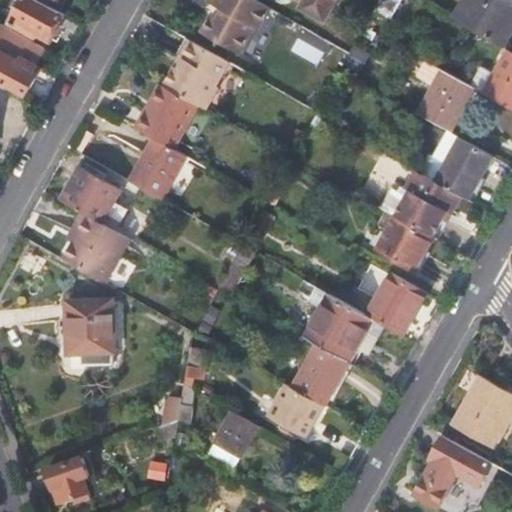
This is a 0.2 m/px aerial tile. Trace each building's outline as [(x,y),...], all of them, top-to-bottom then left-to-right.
[(51,42),(66,16),(37,0),(26,0),(12,25),(36,39),(39,34),(51,42)] [(37,0),(60,12),(66,0),(37,0)] [(260,27),(270,9),(253,0),(210,0),(209,3),(221,11),(216,20),(212,17),(202,35),(238,55),(253,29),(260,27)] [(310,0),(305,10),(324,21),(335,0),(310,0)] [(511,0),(464,0),(453,21),(499,47),(511,26),(508,24),(511,17),(511,0)] [(46,49),(2,24),(0,26),(0,82),(12,91),(15,87),(27,95),(37,76),(32,73),(36,66),(46,49)] [(300,36),(293,48),(318,63),(326,52),(300,36)] [(230,64),(190,42),(180,58),(184,60),(179,70),(175,68),(164,88),(166,88),(199,107),(206,111),(219,89),(216,88),(230,64)] [(477,91),(482,94),(511,111),(511,53),(507,50),(493,75),(481,68),(470,87),(477,91)] [(42,69),(36,66),(32,73),(37,76),(42,69)] [(446,73),(421,117),(453,135),(477,91),(470,87),(446,73)] [(175,150),(199,107),(166,88),(151,114),(147,112),(137,129),(155,139),(175,150)] [(155,139),(130,183),(163,202),(188,157),(175,150),(155,139)] [(463,140),(439,184),(459,196),(469,201),(493,157),(463,140)] [(81,169),(62,201),(103,224),(121,192),(81,169)] [(459,196),(439,184),(432,180),(417,172),(407,190),(411,193),(397,219),(434,240),(449,213),(453,216),(463,198),(459,196)] [(254,252),(279,209),(268,203),(244,247),(254,252)] [(129,213),(114,204),(103,224),(118,232),(129,213)] [(78,234),(64,260),(106,283),(131,240),(84,213),(73,231),(78,234)] [(389,215),(380,228),(389,233),(397,219),(389,215)] [(389,233),(380,228),(371,246),(416,272),(434,240),(397,219),(389,233)] [(412,325),(430,294),(397,275),(379,307),(412,325)] [(334,279),(326,292),(332,296),(357,310),(364,296),(334,279)] [(332,296),(308,340),(321,347),(352,364),(376,321),(372,318),(357,310),(332,296)] [(112,353),(112,303),(68,304),(69,354),(82,354),(82,364),(110,364),(110,353),(112,353)] [(321,347),(296,390),(325,407),(327,407),(352,364),(321,347)] [(208,354),(192,351),(187,380),(203,383),(208,354)] [(499,446),(511,422),(511,388),(484,373),(456,424),(499,446)] [(306,440),(325,407),(296,390),(289,386),(271,419),(306,440)] [(168,396),(162,424),(180,418),(183,399),(168,396)] [(244,457),(261,427),(236,413),(219,443),(244,457)] [(483,484),(496,462),(449,436),(436,458),(439,460),(420,494),(442,506),(461,473),(483,484)] [(235,472),(244,457),(219,443),(211,458),(235,472)] [(48,469),(61,502),(88,493),(81,470),(88,468),(84,457),(48,469)]
